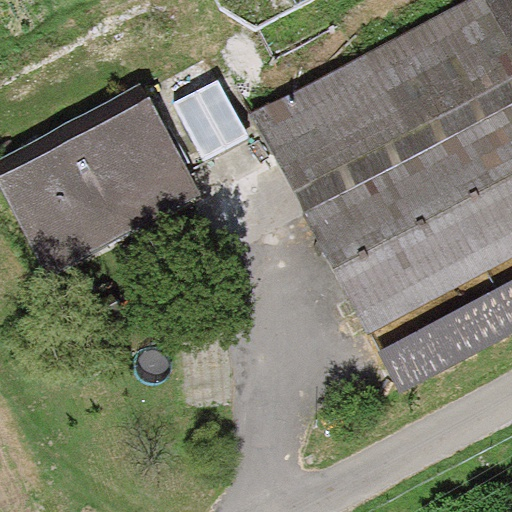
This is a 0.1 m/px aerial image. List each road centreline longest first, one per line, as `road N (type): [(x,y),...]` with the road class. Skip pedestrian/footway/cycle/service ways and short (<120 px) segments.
road 1 (unknown): [(263,511),(276,216)]
road 2 (unclassified): [(292,511),(511,397)]
